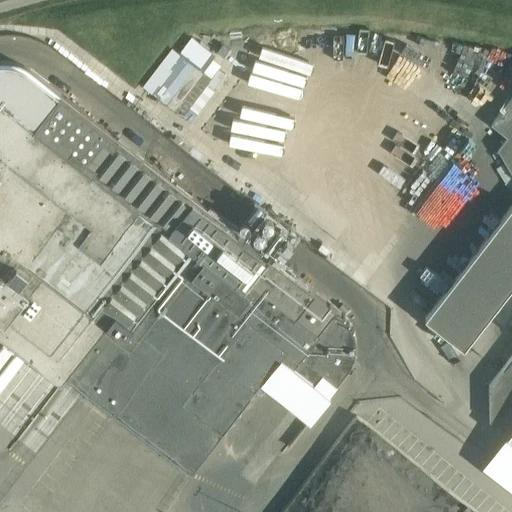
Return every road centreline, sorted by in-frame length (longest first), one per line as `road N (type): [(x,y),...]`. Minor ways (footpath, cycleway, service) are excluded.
road 1 (unknown): [(511,490),(394,403)]
road 2 (unknown): [(22,511),(15,494),(87,398)]
